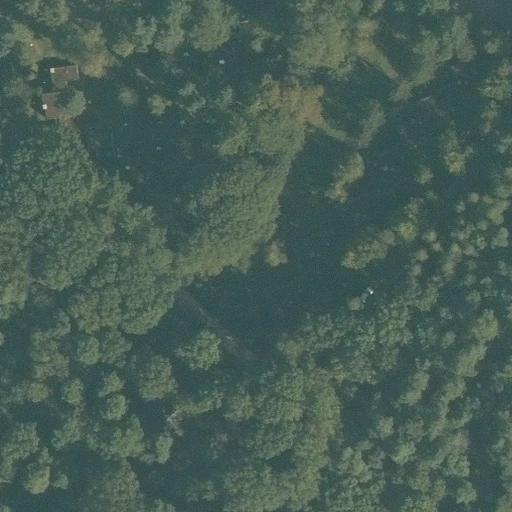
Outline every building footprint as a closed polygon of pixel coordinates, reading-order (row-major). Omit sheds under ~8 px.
[(237,9),(239,23),(253,22),(265,20),(262,0),(248,0),(250,7),(237,9)] [(228,35),(230,49),(233,49),(234,53),(240,52),(240,48),(256,46),(253,22),(239,23),(241,33),(228,35)] [(0,28),(0,42),(11,41),(9,27),(0,28)] [(184,57),(208,54),(207,41),(197,42),(195,30),(181,32),(184,57)] [(221,39),(207,41),(208,54),(210,67),(224,65),(224,63),(235,61),(234,53),(233,49),(230,49),(223,49),(221,39)] [(0,76),(0,78),(14,76),(12,65),(25,64),(23,49),(0,52),(0,76)] [(447,98),(453,112),(467,106),(465,102),(481,95),(479,90),(497,83),(494,74),(500,72),(494,58),(481,63),(478,57),(452,69),(457,83),(443,89),(447,98)] [(54,94),(68,92),(66,82),(79,81),(77,66),(51,70),(54,94)] [(54,94),(42,96),(44,110),(46,110),(47,120),(56,119),(60,119),(60,118),(60,116),(59,108),(70,106),(68,92),(54,94)] [(181,122),(181,125),(182,125),(206,122),(204,108),(193,110),(192,97),(177,99),(181,122)] [(407,151),(421,145),(419,141),(435,134),(433,129),(451,122),(448,114),(453,112),(447,98),(435,103),(433,97),(405,108),(411,122),(397,128),(404,144),(407,151)] [(169,111),(155,113),(156,122),(156,121),(159,139),(183,136),(182,125),(181,125),(181,122),(171,124),(169,111)] [(60,119),(56,119),(57,126),(61,125),(63,142),(87,138),(85,125),(75,126),(74,114),(60,116),(60,118),(60,119)] [(134,141),(136,154),(138,154),(139,154),(161,151),(159,139),(156,121),(156,122),(150,123),(150,126),(143,127),(145,140),(134,141)] [(99,123),(85,125),(87,138),(89,151),(113,147),(113,146),(112,134),(101,135),(99,123)] [(141,167),(139,154),(138,154),(136,154),(128,155),(127,144),(113,146),(113,147),(116,172),(130,170),(130,168),(141,167)] [(380,198),(393,192),(391,188),(407,181),(406,176),(424,169),(420,161),(426,158),(421,145),(407,151),(404,144),(378,155),(384,169),(369,175),(376,191),(377,190),(380,198)] [(398,205),(393,192),(380,198),(377,190),(376,191),(350,201),(356,216),(342,221),(346,231),(352,245),(365,239),(363,235),(380,228),(378,223),(396,216),(393,208),(398,205)] [(296,261),(302,277),(306,284),(319,278),(317,274),(334,267),(332,262),(350,255),(347,247),(352,245),(346,231),(334,236),(331,230),(304,241),(310,255),(296,261)] [(306,284),(302,277),(277,287),(282,302),(268,307),(278,331),(292,326),(290,321),(306,314),(304,309),(322,302),(319,294),(325,291),(319,278),(306,284)]
